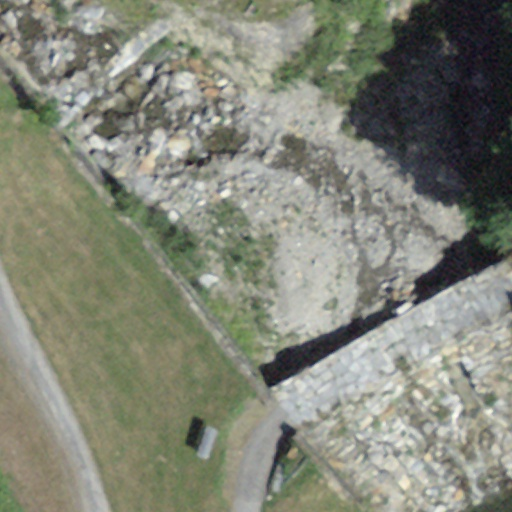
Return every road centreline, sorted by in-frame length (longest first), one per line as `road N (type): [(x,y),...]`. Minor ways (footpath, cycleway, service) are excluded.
road 1 (track): [(511,288),(278,415),(262,444),(246,511)]
road 2 (track): [(91,511),(53,400),(0,309)]
